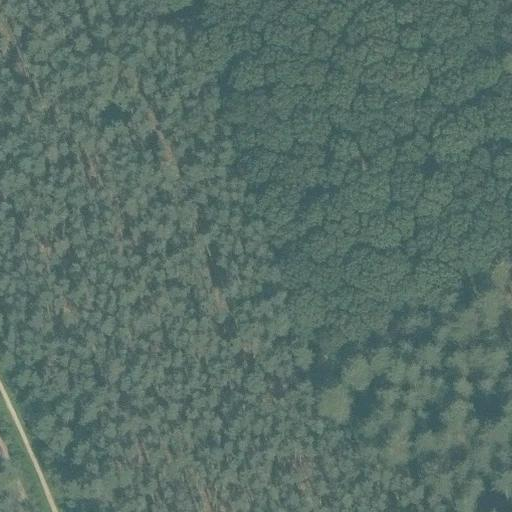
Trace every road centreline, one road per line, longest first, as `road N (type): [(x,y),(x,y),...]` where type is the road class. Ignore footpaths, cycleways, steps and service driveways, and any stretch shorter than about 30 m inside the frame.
road 1 (track): [(112,511),(326,387),(511,261)]
road 2 (track): [(174,0),(326,387)]
